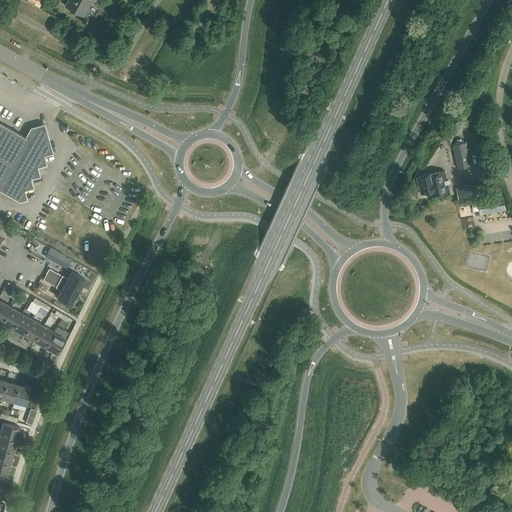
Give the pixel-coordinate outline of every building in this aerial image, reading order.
[(70,0),(67,6),(84,15),(92,0),(70,0)] [(0,123),(0,154),(38,176),(36,167),(45,164),(42,155),(51,153),(43,125),(30,129),(25,137),(0,123)] [(444,138),(448,144),(459,138),(455,132),(444,138)] [(471,166),(467,142),(453,144),(458,169),(471,166)] [(38,176),(0,154),(0,189),(19,201),(25,199),(23,190),(32,187),(29,178),(38,176)] [(449,193),(444,171),(418,177),(422,195),(430,193),(431,197),(449,193)] [(479,196),(477,184),(456,189),(458,200),(479,196)] [(480,200),(482,212),(487,211),(488,213),(499,211),(498,209),(504,208),(502,196),(480,200)] [(466,229),(474,227),(473,220),(465,221),(466,229)] [(511,233),(491,235),(492,241),(511,239),(511,233)] [(46,275),(78,292),(85,280),(71,272),(68,279),(50,269),(46,275)] [(71,305),(78,292),(46,275),(43,280),(61,290),(57,297),(71,305)] [(19,293),(21,289),(13,285),(11,289),(19,293)] [(21,289),(19,293),(21,294),(18,300),(24,303),(29,294),(21,289)] [(32,301),(40,306),(43,302),(35,297),(32,301)] [(0,320),(2,322),(11,307),(0,300),(0,320)] [(50,307),(43,302),(40,306),(48,311),(50,307)] [(22,313),(11,307),(2,322),(13,328),(22,313)] [(61,318),(62,319),(64,315),(56,310),(54,314),(56,316),(53,321),(58,323),(61,318)] [(24,334),(33,319),(22,313),(13,328),(24,334)] [(72,319),(64,315),(62,319),(69,323),(72,319)] [(33,319),(24,334),(34,340),(43,325),(33,319)] [(34,340),(45,347),(54,332),(43,325),(34,340)] [(54,332),(45,347),(56,353),(65,338),(54,332)] [(6,382),(1,398),(13,401),(18,385),(6,382)] [(18,385),(13,401),(26,405),(30,388),(18,385)] [(1,413),(0,416),(0,417),(8,420),(10,415),(9,415),(11,410),(2,408),(1,413)] [(0,428),(0,434),(16,439),(20,427),(3,422),(1,429),(0,428)] [(0,447),(13,451),(16,439),(0,434),(0,447)] [(0,460),(10,463),(13,451),(0,447),(0,460)] [(0,473),(7,475),(10,463),(0,460),(0,473)] [(497,495),(491,491),(485,501),(491,505),(497,495)]
